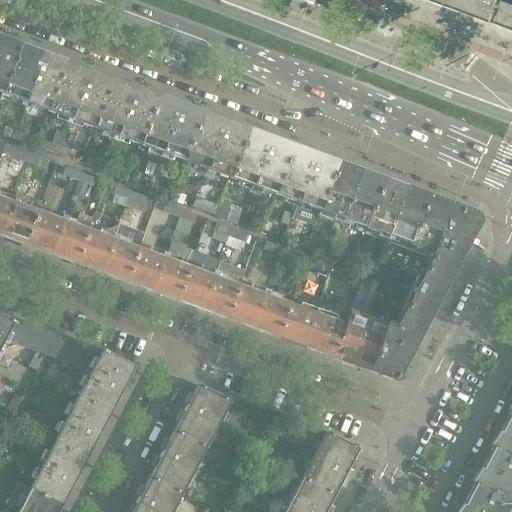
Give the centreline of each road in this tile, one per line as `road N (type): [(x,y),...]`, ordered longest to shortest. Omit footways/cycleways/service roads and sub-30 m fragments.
road 1 (residential): [(0,11),(303,126),(373,113)]
road 2 (primary): [(95,0),(373,113)]
road 3 (primary): [(496,103),(217,0)]
road 4 (residential): [(408,427),(182,345)]
road 5 (residential): [(511,229),(408,427)]
road 6 (residential): [(420,511),(511,312)]
road 7 (residential): [(496,103),(456,51),(331,0)]
road 8 (residential): [(182,345),(0,276)]
road 9 (residential): [(96,511),(182,345)]
road 10 (primary): [(373,113),(511,163)]
